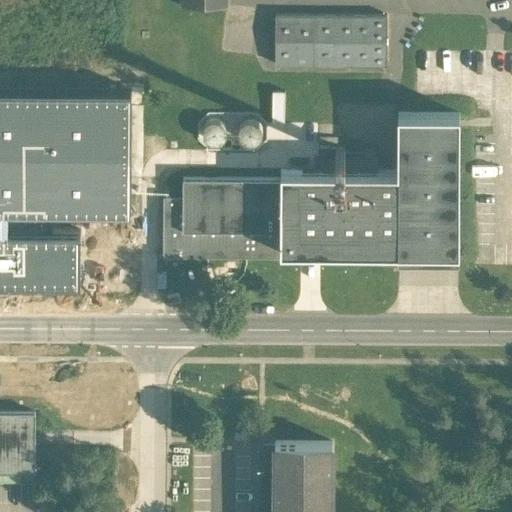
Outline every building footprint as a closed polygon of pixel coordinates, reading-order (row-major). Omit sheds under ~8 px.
[(386,15),(275,14),(274,64),(385,65),(386,15)] [(129,89),(0,88),(0,208),(8,208),(129,209),(129,89)] [(457,261),(458,112),(397,112),(397,152),(397,170),(279,169),(279,177),(182,176),(182,196),(163,195),(163,255),(280,255),(280,247),(299,247),(396,247),(396,259),(396,260),(457,261)] [(225,124),(218,124),(210,129),(210,141),(216,147),(227,147),(231,141),(231,130),(225,124)] [(262,126),(250,126),(245,133),(245,142),(250,148),(264,148),(269,141),(269,131),(262,126)] [(78,231),(0,230),(0,280),(78,281),(78,231)] [(0,410),(0,467),(33,468),(33,431),(33,411),(0,410)] [(330,511),(332,440),(274,440),(273,511),(330,511)]
